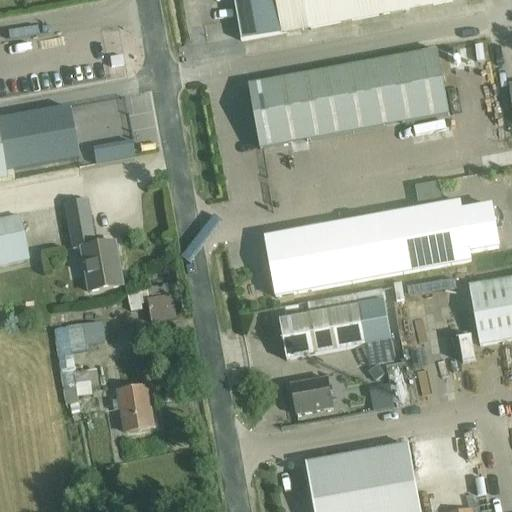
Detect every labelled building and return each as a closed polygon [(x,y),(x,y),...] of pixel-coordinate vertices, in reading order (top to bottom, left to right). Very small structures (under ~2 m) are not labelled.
[(464,0),(233,0),(241,43),(465,2),(464,0)] [(448,115),(437,51),(248,87),(260,151),(262,151),(448,115)] [(66,109),(0,121),(0,139),(6,174),(75,161),(72,144),(66,109)] [(378,219),(389,278),(472,263),(470,254),(499,249),(491,207),(462,212),(461,204),(443,207),(439,184),(415,188),(419,211),(378,219)] [(90,295),(123,289),(115,244),(96,248),(87,202),(65,206),(73,252),(81,250),(90,295)] [(0,267),(28,262),(19,220),(19,218),(0,221),(0,267)] [(275,298),(389,278),(378,219),(278,237),(265,239),(275,298)] [(511,280),(470,288),(480,348),(511,341),(511,280)] [(359,308),(384,303),(382,292),(308,306),(310,317),(359,308)] [(147,302),(152,326),(176,322),(172,298),(147,302)] [(384,303),(280,322),(287,362),(391,343),(384,303)] [(55,332),(66,407),(79,405),(78,399),(93,397),(92,390),(92,389),(100,388),(97,372),(88,373),(86,362),(74,364),(68,330),(55,332)] [(379,368),(369,375),(376,384),(385,377),(379,368)] [(292,387),(297,417),(333,410),(328,381),(292,387)] [(100,389),(92,390),(93,397),(94,401),(102,400),(100,389)] [(149,402),(151,402),(149,389),(118,394),(124,436),(153,431),(149,402)] [(389,393),(372,396),(376,415),(393,411),(389,393)] [(314,511),(420,511),(409,447),(306,466),(314,511)]
